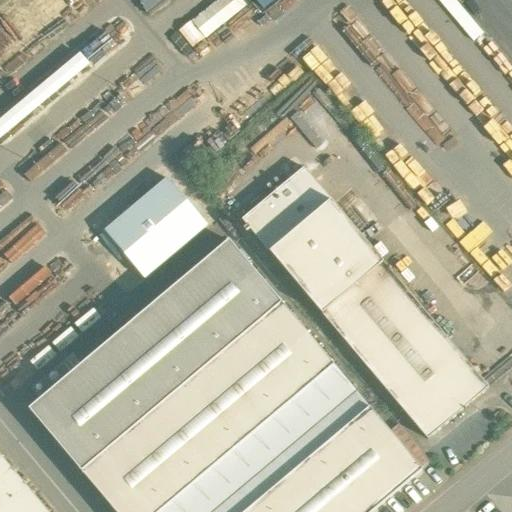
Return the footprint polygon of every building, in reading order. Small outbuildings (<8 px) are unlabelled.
[(242,0),(217,0),(192,23),(207,39),(246,4),(242,0)] [(274,0),(254,0),(263,10),(274,0)] [(305,169),(242,221),(248,228),(244,231),(247,234),(251,231),(270,254),(332,202),(305,169)] [(283,174),(264,190),(270,197),(289,181),(283,174)] [(489,389),(332,202),(270,254),(427,441),(489,389)] [(33,416),(114,511),(247,511),(369,409),(232,247),(33,416)] [(370,409),(247,511),(375,511),(424,471),(370,409)] [(47,511),(0,456),(0,511),(47,511)]
